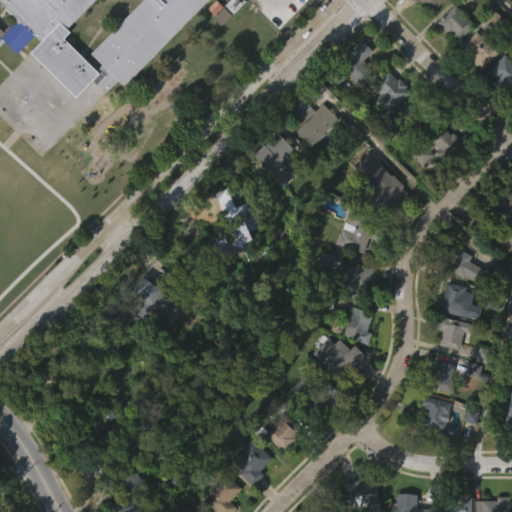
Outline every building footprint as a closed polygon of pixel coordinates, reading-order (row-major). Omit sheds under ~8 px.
[(203,0),(122,84),(115,77),(104,89),(96,81),(94,83),(89,78),(72,94),(25,47),(18,55),(3,40),(0,43),(0,27),(3,30),(0,33),(0,39),(1,38),(0,37),(0,35),(15,20),(1,6),(3,4),(0,1),(0,0),(203,0)] [(442,0),(431,12),(419,0),(417,0),(415,3),(412,0),(442,0)] [(475,24),(459,40),(452,33),(450,34),(438,22),(456,4),(475,24)] [(402,30),(413,42),(417,37),(429,49),(443,36),(421,12),(402,30)] [(221,42),(230,51),(242,38),(234,30),(221,42)] [(478,31),(483,36),(488,32),(504,48),(482,70),(460,48),(478,31)] [(374,73),(360,87),(338,64),(349,53),(347,51),(360,39),(371,50),(362,59),(374,73)] [(450,43),(434,59),(454,79),(470,62),(450,43)] [(511,83),(506,89),(503,92),(492,82),(497,77),(488,68),(504,53),(511,61),(511,83)] [(496,89),(476,67),(457,85),(477,107),(496,89)] [(395,78),(396,79),(398,77),(406,85),(404,87),(409,92),(387,114),(367,95),(374,88),(371,85),(386,69),(395,78)] [(361,97),(370,88),(359,77),(335,100),(353,119),(368,105),(361,97)] [(495,115),(490,120),(500,130),(511,118),(511,102),(502,92),(486,106),(495,115)] [(313,110),(321,103),(337,118),(311,146),(294,130),(304,120),(292,110),(302,99),(313,110)] [(414,99),(424,109),(427,106),(438,117),(420,135),(400,114),(414,99)] [(383,152),(407,130),(389,109),(365,130),(383,152)] [(440,125),(450,134),(452,132),(463,143),(443,163),(433,153),(437,148),(434,145),(429,150),(433,154),(421,166),(410,155),(440,125)] [(276,132),(292,148),(280,160),(294,174),(282,186),(251,154),(276,132)] [(293,167),(308,182),(335,157),(320,141),(312,149),(301,137),(289,147),(301,160),(293,167)] [(412,172),(426,159),(409,140),(395,153),(412,172)] [(409,193),(425,209),(456,177),(440,161),(409,193)] [(384,178),(388,178),(392,174),(403,185),(400,187),(408,195),(394,209),(389,203),(378,214),(364,200),(373,192),(359,178),(372,165),(384,178)] [(291,186),(276,172),(253,196),(282,223),(295,209),(281,196),(291,186)] [(501,187),(507,193),(509,190),(511,193),(511,220),(503,229),(496,221),(499,218),(495,214),(491,218),(493,220),(477,236),(466,225),(486,206),(484,203),(501,187)] [(224,188),(233,207),(244,202),(249,214),(255,211),(260,221),(253,224),(254,227),(246,231),(249,238),(239,243),(242,249),(221,258),(214,242),(222,238),(221,235),(230,231),(213,193),(224,188)] [(367,190),(351,204),(374,229),(369,234),(385,252),(407,232),(367,190)] [(360,215),(386,224),(379,241),(368,237),(362,253),(334,243),(340,227),(351,232),(353,226),(345,223),(349,210),(361,214),(360,215)] [(511,254),(511,233),(504,225),(487,241),(505,261),(511,254)] [(244,240),(232,245),(225,227),(215,231),(230,269),(210,277),(217,296),(241,287),(238,281),(249,277),(246,269),(254,265),(244,240)] [(453,245),(471,255),(468,260),(481,268),(474,280),(464,275),(462,278),(439,264),(447,250),(449,251),(453,245)] [(372,268),(369,289),(363,288),(361,299),(332,295),(334,285),(329,284),(331,270),(342,271),(343,264),(372,268)] [(170,299),(160,313),(150,306),(141,318),(150,325),(140,338),(114,318),(134,292),(130,289),(140,276),(170,299)] [(465,286),(462,300),(465,301),(461,316),(437,310),(445,281),(465,286)] [(370,333),(366,344),(341,334),(352,307),(372,314),(365,331),(370,333)] [(470,323),(466,343),(460,341),(457,350),(438,345),(441,330),(434,329),(437,315),(470,323)] [(140,318),(133,336),(161,348),(169,330),(140,318)] [(327,337),(333,343),(338,339),(348,348),(352,344),(364,356),(353,367),(347,362),(334,376),(311,354),(327,337)] [(56,343),(57,357),(81,357),(81,367),(66,367),(67,383),(78,383),(78,394),(56,394),(56,369),(48,369),(47,356),(36,356),(35,343),(56,343)] [(370,351),(350,344),(340,373),(364,381),(368,371),(363,369),(370,351)] [(463,365),(455,396),(424,388),(428,369),(432,369),(435,358),(463,365)] [(309,367),(341,395),(331,406),(310,388),(302,397),(291,387),(309,367)] [(511,435),(504,435),(493,435),(493,410),(502,410),(502,401),(509,401),(509,371),(511,371),(511,435)] [(310,389),(332,413),(346,400),(350,405),(362,393),(351,382),(341,391),(326,374),(310,389)] [(451,403),(443,431),(420,426),(425,410),(423,406),(419,405),(421,395),(451,403)] [(293,438),(281,451),(270,440),(267,444),(261,438),(284,414),(301,430),(293,438)] [(511,463),(511,421),(507,421),(507,438),(498,437),(497,463),(511,463)] [(112,435),(117,453),(118,452),(123,467),(100,474),(88,432),(109,426),(112,435)] [(321,453),(329,436),(309,427),(301,444),(321,453)] [(424,445),(418,463),(438,469),(444,450),(445,451),(448,441),(419,432),(416,442),(424,445)] [(253,484),(251,485),(237,473),(240,470),(231,461),(253,437),(263,446),(260,449),(270,457),(259,471),(262,474),(253,484)] [(262,472),(280,488),(300,468),(282,451),(262,472)] [(146,495),(139,502),(134,511),(107,511),(117,492),(128,497),(121,478),(136,472),(146,495)] [(231,511),(215,511),(206,503),(206,489),(222,472),(239,488),(227,500),(235,508),(231,511)] [(235,510),(237,511),(260,511),(256,508),(269,495),(249,476),(229,498),(238,507),(235,510)] [(373,480),(380,511),(375,511),(347,511),(341,484),(357,480),(357,484),(373,480)] [(419,493),(418,507),(433,507),(432,511),(394,511),(394,505),(397,505),(397,492),(419,493)] [(473,496),(473,511),(442,511),(442,499),(456,499),(456,496),(473,496)] [(510,497),(510,511),(475,511),(475,500),(495,500),(495,496),(510,497)] [(336,510),(338,511),(317,511),(328,502),(336,510)]
